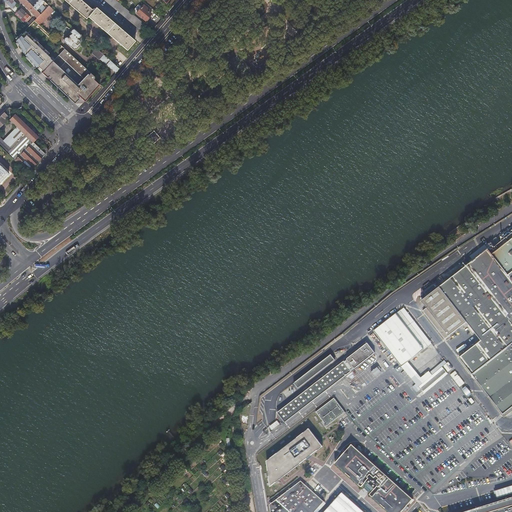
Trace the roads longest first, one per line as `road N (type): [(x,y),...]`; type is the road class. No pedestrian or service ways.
road 1 (primary): [(46,265),(415,0)]
road 2 (primary): [(390,0),(69,229)]
road 3 (unclassified): [(256,392),(420,266),(511,208)]
road 4 (secondary): [(189,0),(76,132)]
